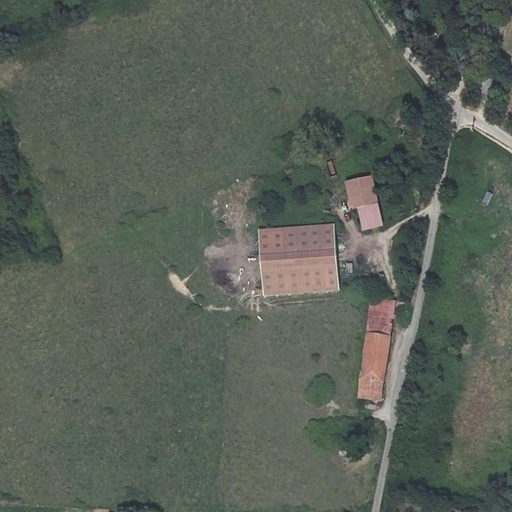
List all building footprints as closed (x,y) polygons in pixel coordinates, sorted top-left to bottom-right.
[(380,199),(374,174),(348,180),(354,205),(380,199)] [(386,222),(381,202),(362,206),(367,226),(386,222)] [(337,223),(262,230),(267,293),(342,286),(337,223)] [(376,295),(371,331),(395,335),(400,299),(376,295)] [(371,331),(365,376),(385,379),(388,365),(391,365),(395,335),(371,331)] [(365,376),(363,386),(387,390),(389,379),(385,379),(365,376)] [(386,398),(387,390),(363,386),(362,394),(386,398)]
